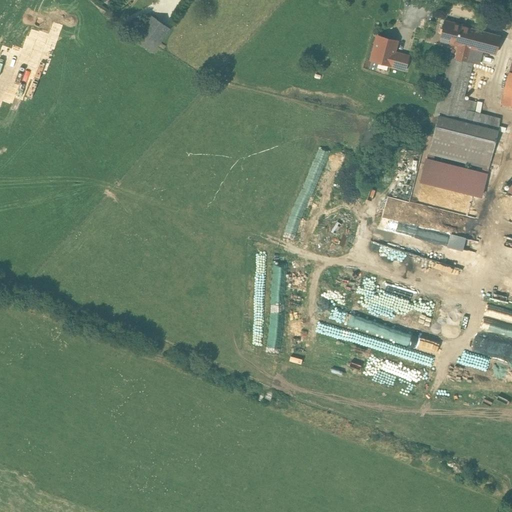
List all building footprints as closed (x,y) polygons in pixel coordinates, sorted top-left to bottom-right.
[(170,29),(150,14),(149,15),(150,15),(133,38),(153,53),(170,29)] [(462,24),(445,20),(439,41),(440,41),(440,39),(457,43),(456,46),(457,46),(457,45),(459,45),(463,46),(468,28),(467,27),(467,29),(461,27),(462,24)] [(500,36),(468,28),(463,46),(470,48),(482,51),(495,54),(500,36)] [(397,42),(377,36),(371,60),(390,65),(389,66),(404,70),(408,56),(394,52),(397,42)] [(463,46),(459,45),(456,58),(467,61),(470,48),(463,46)] [(456,58),(450,56),(434,115),(438,116),(497,131),(500,119),(474,112),(476,102),(464,99),(473,63),(479,64),(482,51),(470,48),(467,61),(456,58)] [(511,72),(509,72),(501,104),(511,107),(511,72)] [(497,131),(438,116),(429,153),(488,168),(497,131)] [(304,234),(315,237),(343,153),(333,150),(304,234)] [(387,196),(383,216),(391,218),(389,224),(397,225),(399,218),(390,216),(392,208),(398,210),(399,205),(407,207),(409,201),(387,196)] [(410,245),(361,245),(362,257),(473,256),(473,250),(465,250),(464,230),(414,231),(414,239),(410,239),(410,245)] [(290,335),(302,335),(302,263),(290,263),(290,335)] [(389,335),(429,344),(432,332),(441,334),(445,318),(362,298),(358,312),(317,302),(314,316),(316,316),(312,331),(385,349),(389,335)] [(511,322),(511,309),(481,301),(478,313),(511,322)] [(474,321),(473,331),(494,334),(496,324),(474,321)] [(511,346),(477,337),(473,352),(511,362),(511,346)] [(511,380),(511,368),(499,365),(496,375),(511,380)]
